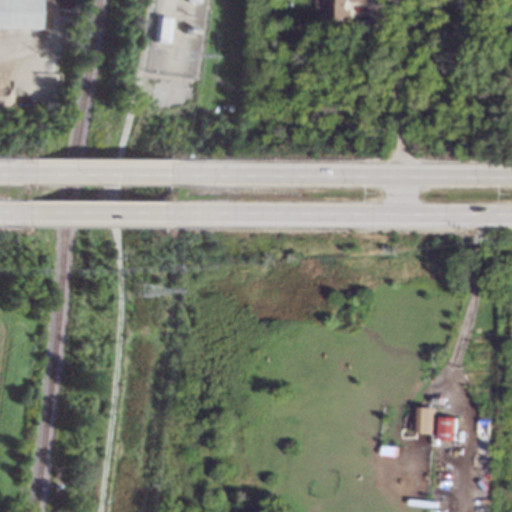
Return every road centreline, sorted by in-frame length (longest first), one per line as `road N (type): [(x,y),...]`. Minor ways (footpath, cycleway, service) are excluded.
road 1 (secondary): [(155,217),(511,219)]
road 2 (secondary): [(511,175),(155,174)]
road 3 (secondary): [(155,174),(23,173)]
road 4 (secondary): [(31,216),(155,217)]
